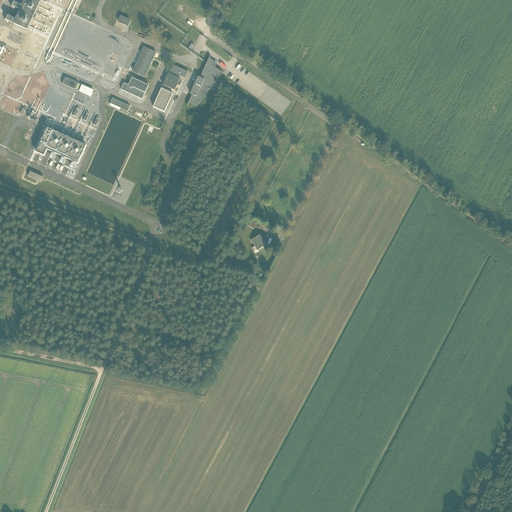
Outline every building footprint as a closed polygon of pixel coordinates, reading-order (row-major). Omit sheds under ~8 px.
[(40,0),(24,0),(24,1),(21,0),(20,0),(18,4),(17,4),(17,1),(13,1),(13,3),(10,7),(13,9),(15,8),(20,10),(18,14),(14,13),(12,18),(10,17),(11,15),(7,15),(7,17),(5,21),(8,23),(8,22),(13,24),(27,30),(32,19),(34,19),(36,15),(35,14),(40,0)] [(120,16),(118,22),(128,27),(130,20),(120,16)] [(0,60),(11,66),(18,50),(0,42),(0,60)] [(145,77),(156,52),(143,47),(132,72),(145,77)] [(210,56),(207,62),(200,78),(198,77),(190,94),(192,95),(187,106),(189,102),(196,108),(209,90),(210,90),(218,78),(222,73),(215,68),(217,64),(209,58),(210,56)] [(169,71),(184,78),(187,72),(172,65),(169,71)] [(180,79),(168,74),(163,85),(174,90),(176,88),(178,88),(179,86),(177,85),(180,79)] [(62,84),(75,90),(78,84),(65,78),(62,84)] [(148,86),(132,78),(128,85),(124,83),(121,90),(142,100),(148,86)] [(81,85),(79,91),(91,97),(93,91),(81,85)] [(153,107),(164,112),(172,94),(161,89),(153,107)] [(112,99),(110,104),(109,106),(119,110),(120,108),(127,112),(130,107),(112,99)] [(85,120),(90,122),(94,113),(88,111),(85,120)] [(78,164),(86,146),(47,128),(36,153),(44,156),(47,150),(78,164)] [(28,176),(41,182),(43,178),(30,172),(28,176)] [(248,226),(254,229),(257,224),(252,221),(248,226)] [(259,235),(251,240),(255,246),(251,248),(254,252),(258,250),(266,245),(259,235)]
